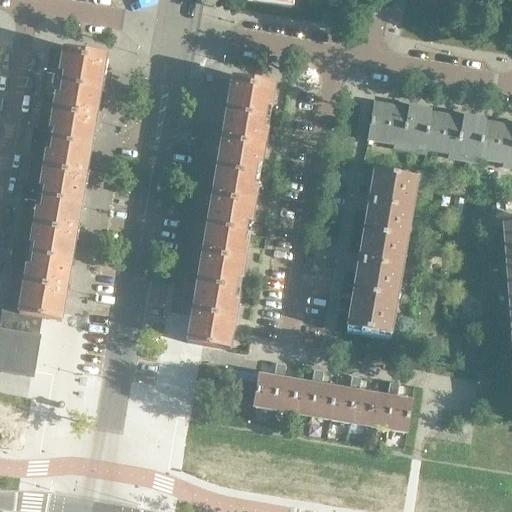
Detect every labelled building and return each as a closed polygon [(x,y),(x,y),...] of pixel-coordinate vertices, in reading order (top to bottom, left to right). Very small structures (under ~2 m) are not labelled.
[(291,9),(292,0),(244,0),(245,1),(291,9)] [(338,17),(340,0),(323,0),(322,14),(338,17)] [(61,65),(63,52),(50,50),(48,63),(61,65)] [(100,93),(105,59),(63,52),(61,65),(60,70),(59,75),(46,73),(42,72),(40,83),(100,93)] [(270,110),(274,87),(232,80),(226,115),(264,121),(266,109),(270,110)] [(90,150),(100,93),(40,83),(39,94),(43,95),(55,97),(54,105),(53,110),(52,115),(52,119),(51,124),(49,132),(37,130),(33,130),(31,140),(90,150)] [(54,105),(55,97),(43,95),(41,103),(54,105)] [(405,132),(408,110),(374,104),(368,141),(394,145),(393,150),(404,152),(407,132),(405,132)] [(423,155),(430,114),(430,111),(409,108),(408,110),(405,132),(407,132),(404,152),(423,155)] [(459,141),(463,120),(430,114),(423,155),(425,155),(425,151),(448,155),(448,159),(458,161),(462,142),(459,141)] [(261,167),(266,133),(262,132),(264,121),(226,115),(216,172),(254,178),(256,167),(261,167)] [(477,164),(484,124),(485,121),(463,117),(463,120),(459,141),(462,142),(458,161),(477,164)] [(49,132),(51,124),(38,122),(37,130),(49,132)] [(511,170),(511,162),(511,128),(484,124),(477,164),(479,165),(480,160),(503,164),(502,168),(511,170)] [(80,207),(90,150),(31,140),(29,151),(33,152),(46,154),(44,162),(44,167),(43,172),(42,177),(41,182),(40,190),(27,187),(23,187),(21,197),(80,207)] [(44,162),(46,154),(33,152),(32,160),(44,162)] [(251,225),(257,191),(252,190),(254,178),(216,172),(206,229),(244,235),(246,224),(251,225)] [(405,242),(416,180),(374,173),(364,235),(405,242)] [(40,190),(41,182),(28,179),(27,187),(40,190)] [(71,265),(80,207),(21,197),(19,208),(23,209),(36,211),(35,219),(34,223),(33,228),(32,233),(31,238),(30,246),(17,244),(13,243),(11,255),(71,265)] [(35,219),(36,211),(23,209),(22,216),(35,219)] [(511,292),(511,226),(503,227),(508,292),(511,292)] [(241,282),(247,248),(242,247),(244,235),(206,229),(197,286),(235,293),(237,281),(241,282)] [(395,301),(405,242),(364,235),(353,293),(395,301)] [(30,246),(31,238),(19,236),(17,244),(30,246)] [(61,323),(71,265),(11,255),(9,266),(14,267),(26,269),(25,277),(24,282),(23,287),(22,291),(22,296),(20,304),(8,302),(3,301),(1,313),(41,319),(61,323)] [(25,277),(26,269),(14,267),(12,275),(25,277)] [(231,339),(237,305),(233,304),(235,293),(197,286),(187,344),(225,351),(227,338),(231,339)] [(389,337),(395,301),(353,293),(347,330),(389,337)] [(20,304),(22,296),(9,294),(8,302),(20,304)] [(0,372),(31,378),(41,319),(1,313),(0,321),(0,372)] [(291,415),(297,382),(283,380),(285,367),(276,365),(274,378),(259,376),(253,408),(291,415)] [(329,421),(335,388),(320,386),(323,373),(314,371),(311,384),(297,382),(291,415),(329,421)] [(367,428),(373,395),(358,392),(360,379),(351,378),(349,391),(335,388),(329,421),(367,428)] [(406,434),(411,401),(396,399),(398,386),(389,384),(387,397),(373,395),(367,428),(406,434)] [(214,402),(216,389),(205,387),(203,400),(214,402)]
